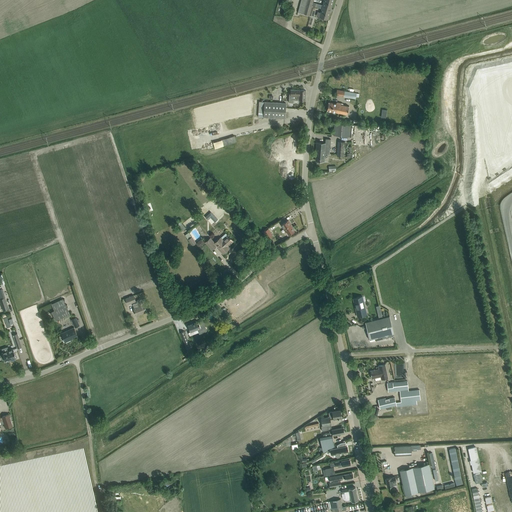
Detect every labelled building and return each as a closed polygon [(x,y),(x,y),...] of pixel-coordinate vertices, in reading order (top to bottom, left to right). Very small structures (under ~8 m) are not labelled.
[(306,0),(300,0),(298,12),(302,13),(306,0)] [(323,5),(312,2),(306,0),(302,13),(308,15),(311,5),(322,8),(319,17),(328,19),(331,8),(322,6),(323,5)] [(324,0),(323,5),(322,6),(331,8),(333,0),(324,0)] [(306,90),(301,90),(299,90),(290,89),(290,93),(289,93),(289,102),(293,102),(293,100),(305,100),(306,90)] [(353,98),(354,92),(337,89),(336,95),(353,98)] [(286,103),(281,102),(259,101),(258,116),(285,118),(286,103)] [(349,106),(333,103),(328,102),(327,110),(347,114),(349,106)] [(350,136),(351,125),(334,123),(333,135),(350,136)] [(224,146),(236,142),(234,136),(222,139),(224,146)] [(330,139),(325,138),(325,143),(317,142),(315,160),(324,161),(324,153),(329,154),(330,139)] [(224,146),(222,139),(212,141),(214,148),(224,146)] [(211,212),(205,217),(208,220),(211,217),(215,222),(218,219),(211,212)] [(283,228),(285,228),(289,234),(294,231),(290,224),(291,224),(288,220),(281,224),(283,228)] [(272,235),(270,232),(268,228),(263,231),(267,238),(272,235)] [(185,235),(192,245),(196,243),(188,232),(185,235)] [(230,237),(229,237),(227,235),(222,240),(220,238),(214,243),(210,238),(206,242),(212,249),(216,245),(223,253),(227,249),(225,247),(227,245),(227,246),(233,241),(230,238),(230,237)] [(205,243),(202,239),(196,243),(199,247),(205,243)] [(133,295),(125,298),(127,304),(135,301),(133,295)] [(362,296),(359,297),(353,298),(357,316),(367,314),(362,296)] [(5,297),(0,298),(0,300),(3,310),(9,309),(5,297)] [(71,316),(65,303),(63,298),(51,304),(54,310),(51,312),(55,320),(64,316),(65,318),(71,316)] [(137,302),(132,304),(134,308),(133,308),(134,310),(136,315),(140,314),(140,313),(141,312),(142,313),(146,311),(145,306),(144,304),(143,304),(141,299),(136,300),(137,302)] [(385,317),(365,322),(369,339),(382,336),(383,339),(393,337),(393,340),(395,339),(394,333),(391,321),(389,316),(385,317)] [(79,325),(75,317),(71,319),(75,327),(79,325)] [(201,327),(200,326),(198,321),(188,325),(190,331),(188,332),(190,335),(198,332),(197,329),(201,327)] [(77,335),(75,330),(74,327),(61,333),(63,338),(63,339),(64,339),(65,342),(71,339),(70,337),(72,336),(72,337),(77,335)] [(187,350),(191,349),(184,331),(180,333),(187,350)] [(18,333),(13,334),(17,348),(22,347),(18,333)] [(3,354),(1,355),(2,359),(5,358),(5,361),(11,359),(11,360),(16,358),(16,357),(17,357),(16,354),(15,354),(15,353),(14,353),(13,349),(2,352),(3,354)] [(388,378),(385,364),(378,366),(379,369),(375,370),(370,371),(372,378),(381,376),(381,379),(388,378)] [(407,381),(387,383),(388,392),(393,391),(400,390),(400,393),(401,400),(401,402),(401,406),(417,404),(416,400),(420,400),(419,389),(408,390),(408,387),(407,381)] [(383,398),(378,399),(380,408),(385,407),(396,405),(396,402),(395,401),(394,397),(385,399),(385,398),(383,398)] [(340,410),(335,411),(332,411),(328,412),(329,415),(328,416),(328,417),(321,418),(322,425),(321,426),(322,431),(329,429),(331,428),(330,419),(334,418),(338,418),(339,418),(339,417),(341,417),(340,410)] [(12,426),(10,420),(8,415),(2,417),(2,418),(0,418),(0,417),(0,424),(4,423),(6,429),(12,426)] [(343,427),(338,428),(331,429),(331,430),(329,431),(329,432),(325,433),(323,434),(323,436),(320,437),(322,448),(319,448),(320,450),(322,450),(323,452),(323,453),(334,446),(334,444),(332,438),(334,438),(333,436),(332,436),(332,434),(336,433),(337,434),(344,433),(343,427)] [(341,443),(337,445),(338,448),(330,449),(331,454),(332,454),(335,453),(336,456),(337,457),(339,457),(340,455),(340,452),(340,453),(348,451),(347,446),(346,446),(345,442),(341,443)] [(420,449),(421,445),(410,446),(394,447),(395,455),(411,454),(411,450),(417,450),(417,449),(420,449)] [(322,454),(311,460),(312,463),(323,456),(322,454)] [(412,468),(400,470),(405,495),(418,492),(434,488),(429,464),(412,468)] [(333,467),(325,469),(327,475),(335,473),(333,467)] [(352,472),(347,473),(329,477),(330,481),(345,478),(346,480),(353,478),(352,472)] [(386,478),(387,486),(396,484),(395,476),(386,478)] [(351,501),(358,500),(355,487),(349,488),(342,489),(342,493),(344,492),(345,497),(350,496),(351,501)] [(340,499),(335,500),(333,500),(335,508),(342,506),(340,499)]
